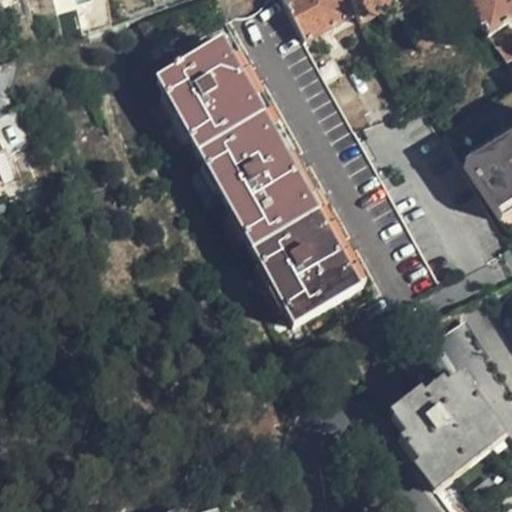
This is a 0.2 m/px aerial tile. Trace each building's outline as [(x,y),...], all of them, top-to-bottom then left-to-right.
[(336,0),(287,0),(283,3),(280,3),(302,44),(348,20),(336,0)] [(344,0),(359,26),(394,7),(419,53),(449,37),(426,0),(344,0)] [(511,0),(460,0),(487,38),(511,21),(511,0)] [(373,298),(221,27),(205,36),(214,53),(154,85),(289,328),(349,297),(355,307),(373,298)] [(511,44),(497,53),(506,66),(511,62),(511,44)] [(511,133),(461,165),(496,215),(511,206),(511,133)] [(431,283),(355,140),(332,152),(409,296),(431,283)] [(0,190),(17,183),(5,153),(0,155),(0,190)] [(511,206),(496,215),(511,239),(511,238),(511,206)] [(511,421),(470,366),(452,380),(387,427),(399,443),(394,447),(423,487),(470,453),(505,500),(511,495),(511,421)]
